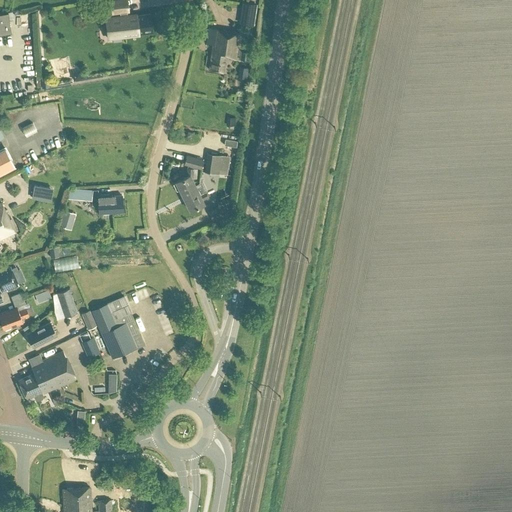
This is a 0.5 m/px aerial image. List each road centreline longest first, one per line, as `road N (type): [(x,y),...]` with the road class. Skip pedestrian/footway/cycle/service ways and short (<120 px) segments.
road 1 (residential): [(93,445),(97,426),(138,406),(196,330),(195,306),(151,213),(190,0)]
road 2 (secondary): [(217,364),(246,249),(283,0)]
